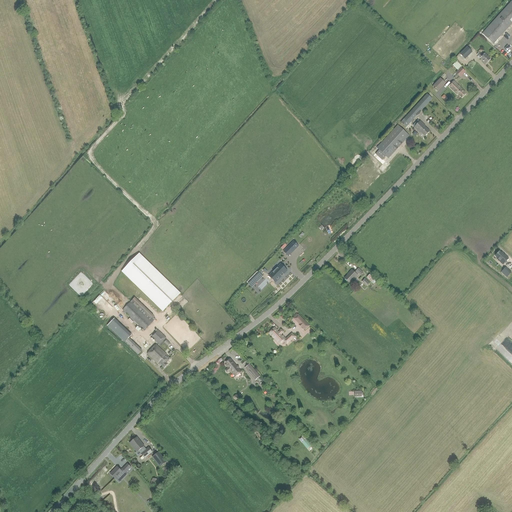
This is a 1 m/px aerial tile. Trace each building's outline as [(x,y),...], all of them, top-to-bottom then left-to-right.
[(511,23),(511,0),(482,34),(493,44),(511,23)] [(472,52),(467,47),(460,54),(465,60),(472,52)] [(478,56),(477,57),(479,59),(480,58),(485,64),(490,59),(485,53),(482,56),(479,52),(477,55),(478,56)] [(446,84),(440,78),(433,86),(438,91),(446,84)] [(458,94),(462,98),(465,94),(464,92),(465,92),(453,81),(448,86),(457,94),(458,94)] [(432,99),(426,94),(401,122),(406,127),(432,99)] [(421,133),(425,137),(430,131),(424,126),(425,126),(420,121),(416,125),(415,124),(413,126),(414,127),(420,133),(421,133)] [(397,125),(376,148),(379,150),(375,154),(377,153),(383,158),(382,160),(386,156),(388,158),(409,136),(397,125)] [(292,252),(297,246),(292,242),(287,247),(292,252)] [(285,263),(291,269),(301,260),(296,256),(302,250),(298,246),(287,256),(289,259),(285,263)] [(498,258),(497,259),(503,265),(508,259),(502,252),(501,253),(499,251),(495,256),(498,258)] [(282,277),(282,276),(283,275),(284,275),(283,274),(287,271),(281,264),(269,276),(275,282),(281,276),(282,277)] [(506,267),(501,272),(507,277),(511,273),(506,267)] [(363,273),(358,269),(354,273),(351,270),(347,275),(344,278),(349,283),(359,273),(361,275),(363,273)] [(262,277),(259,273),(248,284),(252,287),(262,277)] [(373,284),(377,281),(370,274),(366,277),(373,284)] [(155,319),(152,317),(149,320),(130,302),(122,310),(144,330),(155,319)] [(116,317),(108,325),(140,355),(144,350),(131,338),(134,334),(116,317)] [(299,324),(298,325),(302,328),(305,330),(309,326),(301,317),(296,322),(299,324)] [(281,334),(283,332),(281,330),(279,332),(274,328),(270,332),(272,335),(271,336),(279,344),(283,341),(286,345),(295,337),(292,333),(285,339),(281,334)] [(159,345),(166,338),(158,330),(151,337),(159,345)] [(156,345),(152,349),(147,354),(158,364),(159,365),(160,364),(164,368),(167,364),(166,363),(170,359),(166,355),(166,354),(165,353),(164,353),(156,345)] [(226,363),(227,364),(226,365),(228,368),(227,369),(226,371),(227,372),(229,372),(230,371),(235,377),(241,372),(238,368),(238,366),(236,366),(232,361),(231,361),(229,360),(226,363)] [(249,364),(245,368),(256,380),(259,377),(249,364)] [(134,449),(134,450),(135,451),(136,452),(138,451),(144,459),(152,452),(148,447),(144,451),(142,448),(144,446),(137,437),(129,444),(134,449)] [(308,449),(313,445),(307,439),(303,442),(308,449)] [(152,457),(160,466),(166,461),(159,452),(152,457)] [(131,467),(127,464),(122,469),(126,472),(131,467)] [(122,472),(117,467),(110,474),(115,479),(122,472)]
